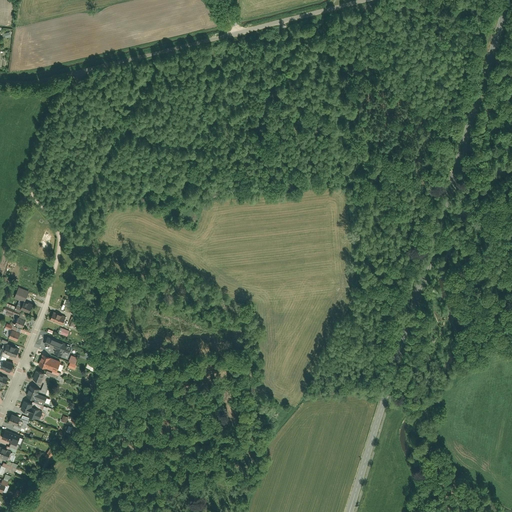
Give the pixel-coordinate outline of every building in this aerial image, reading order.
[(27,294),(15,289),(12,297),(24,302),(27,294)] [(20,303),(17,309),(27,314),(30,308),(20,303)] [(5,306),(3,311),(15,316),(17,311),(5,306)] [(50,312),(47,320),(60,325),(63,317),(50,312)] [(15,318),(12,325),(22,329),(25,321),(15,318)] [(59,328),(56,333),(66,338),(69,332),(59,328)] [(8,331),(6,338),(16,341),(18,334),(8,331)] [(40,346),(51,350),(49,354),(57,357),(59,353),(63,355),(67,346),(44,337),(40,346)] [(0,357),(1,354),(13,358),(17,349),(3,343),(1,349),(0,348),(0,357)] [(39,354),(35,365),(42,368),(46,357),(39,354)] [(70,356),(66,362),(72,366),(76,360),(70,356)] [(1,360),(0,361),(0,369),(9,374),(12,365),(1,360)] [(87,368),(96,371),(98,364),(89,361),(87,368)] [(54,365),(48,363),(43,375),(54,379),(57,371),(52,369),(54,365)] [(33,367),(28,380),(36,383),(41,371),(33,367)] [(28,386),(23,397),(29,400),(31,398),(38,401),(41,402),(44,396),(33,391),(35,388),(28,386)] [(24,404),(20,412),(36,419),(40,412),(24,404)] [(16,418),(16,419),(8,415),(5,423),(13,426),(12,428),(22,432),(26,422),(16,418)] [(64,416),(60,422),(65,425),(68,419),(64,416)] [(3,431),(0,437),(0,440),(14,446),(18,437),(3,431)] [(0,450),(0,459),(5,461),(8,454),(0,450)] [(49,451),(43,460),(47,463),(53,453),(49,451)] [(7,461),(4,467),(14,472),(17,465),(7,461)]
